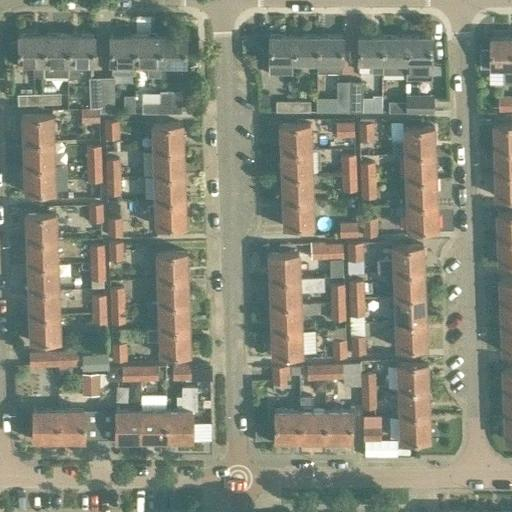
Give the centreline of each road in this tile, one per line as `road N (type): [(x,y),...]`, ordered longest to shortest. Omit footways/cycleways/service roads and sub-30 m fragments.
road 1 (residential): [(479,477),(465,0)]
road 2 (residential): [(237,475),(220,0)]
road 3 (residential): [(237,475),(479,477)]
road 4 (residential): [(2,476),(237,475)]
road 5 (residential): [(0,1),(168,0)]
